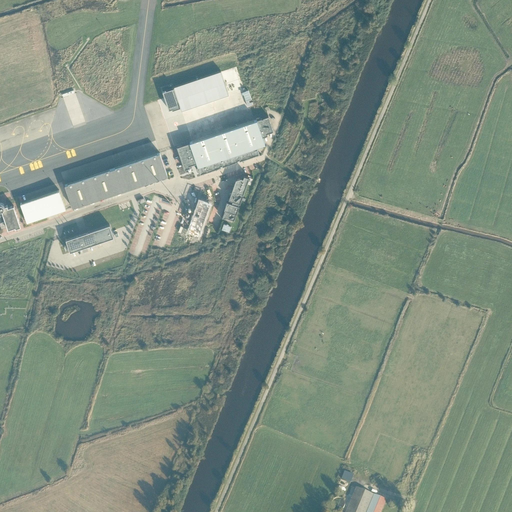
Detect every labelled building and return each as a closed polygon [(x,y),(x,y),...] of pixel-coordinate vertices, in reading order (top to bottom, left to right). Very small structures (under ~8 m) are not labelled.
[(217,73),(224,92),(243,85),(237,67),(217,73)] [(215,74),(196,80),(202,99),(222,93),(215,74)] [(266,132),(270,130),(269,129),(272,128),(268,114),(261,116),(266,132)] [(198,159),(201,169),(262,150),(260,143),(268,141),(266,132),(261,116),(254,118),(179,142),(179,144),(186,165),(192,163),(191,161),(198,159)] [(66,181),(74,204),(169,173),(162,149),(66,181)] [(225,209),(222,216),(225,217),(226,216),(232,218),(234,219),(233,220),(234,220),(239,205),(238,205),(239,202),(240,202),(248,180),(247,179),(248,177),(249,177),(244,175),(243,176),(243,178),(241,177),(236,179),(229,199),(231,199),(233,200),(232,202),(231,202),(228,201),(227,201),(224,209),(225,209)] [(22,200),(28,219),(67,207),(61,188),(22,200)] [(17,227),(22,226),(15,204),(9,206),(8,203),(6,204),(5,201),(2,200),(0,200),(0,206),(2,208),(0,208),(0,222),(7,220),(9,228),(16,225),(17,227)] [(110,222),(66,237),(70,249),(114,234),(110,222)] [(366,511),(374,493),(356,486),(346,511),(366,511)] [(381,511),(386,498),(375,494),(368,511),(381,511)]
